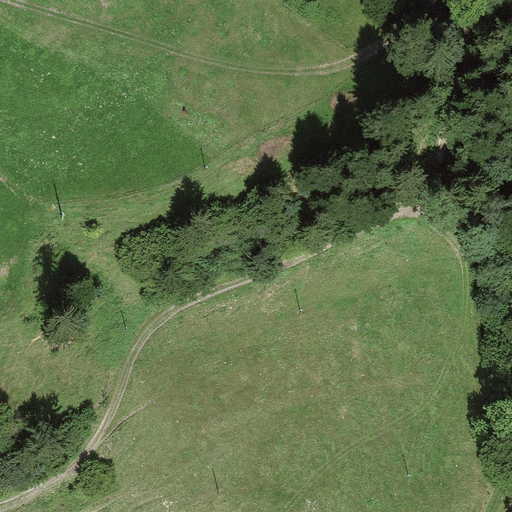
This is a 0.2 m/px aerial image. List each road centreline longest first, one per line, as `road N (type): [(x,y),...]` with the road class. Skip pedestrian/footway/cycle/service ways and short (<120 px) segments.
road 1 (track): [(0,507),(65,473),(94,446),(131,356),(168,310),(417,197),(469,65),(464,33),(444,14),(411,19),(340,64),(252,70),(11,0)]
road 2 (track): [(511,174),(484,271),(503,473),(491,511)]
